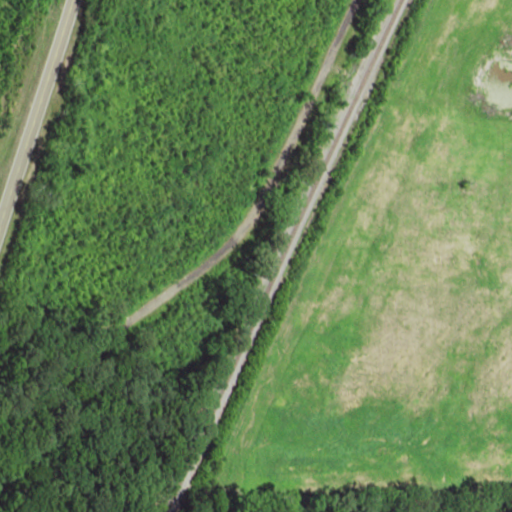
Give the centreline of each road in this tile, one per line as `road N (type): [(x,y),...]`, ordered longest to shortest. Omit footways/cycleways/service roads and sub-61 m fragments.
road 1 (residential): [(0,443),(144,299),(199,224),(301,0)]
road 2 (primary): [(0,207),(64,0)]
